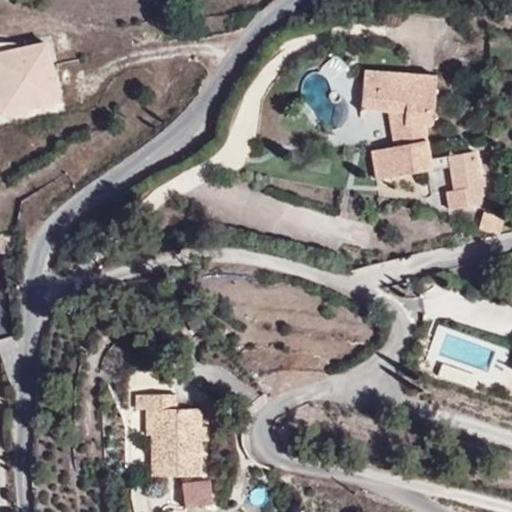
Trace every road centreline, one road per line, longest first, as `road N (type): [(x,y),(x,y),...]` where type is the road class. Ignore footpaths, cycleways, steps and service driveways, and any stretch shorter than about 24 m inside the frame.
road 1 (unclassified): [(36,305),(180,255),(230,255),(338,279),(387,309),(400,331),(394,350),(383,366),(270,411),(263,441),(275,458),(511,508)]
road 2 (tertiary): [(36,305),(41,246),(61,217),(195,127),(228,68),(292,0)]
road 3 (tertiary): [(30,511),(36,305)]
